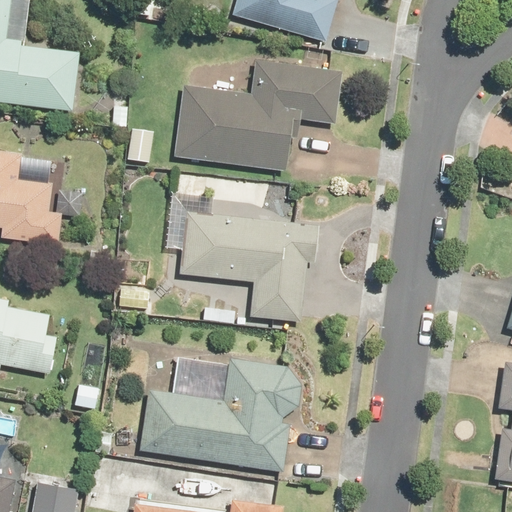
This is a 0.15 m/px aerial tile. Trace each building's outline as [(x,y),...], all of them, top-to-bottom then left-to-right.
[(0,0),(0,101),(66,109),(73,53),(16,46),(17,40),(0,38),(0,37),(4,0),(0,0)] [(233,0),(230,13),(318,37),(328,0),(233,0)] [(178,84),(169,154),(278,167),(285,116),(331,122),(338,71),(251,60),(247,92),(178,84)] [(0,237),(53,244),(56,214),(42,212),(46,181),(15,177),(18,152),(0,150),(0,237)] [(247,280),(243,315),(296,320),(302,260),(309,261),(313,225),(180,211),(173,273),(247,280)] [(112,247),(87,244),(84,263),(109,267),(112,247)] [(511,281),(499,326),(511,330),(511,281)] [(141,310),(142,289),(114,287),(113,309),(141,310)] [(0,365),(47,375),(54,337),(39,334),(43,315),(3,307),(4,299),(0,298),(0,365)] [(141,387),(131,451),(278,472),(285,422),(277,421),(277,416),(292,405),(295,384),(282,365),(223,357),(217,398),(141,387)] [(495,428),(487,479),(511,482),(511,365),(500,364),(493,407),(510,410),(506,430),(495,428)] [(98,391),(71,385),(67,404),(94,410),(98,391)] [(112,431),(92,428),(88,454),(109,457),(112,431)] [(0,511),(5,511),(13,478),(0,475),(0,511)] [(30,483),(25,511),(69,511),(73,490),(30,483)] [(203,511),(131,503),(129,511),(275,511),(276,505),(224,499),(222,511),(203,511)]
